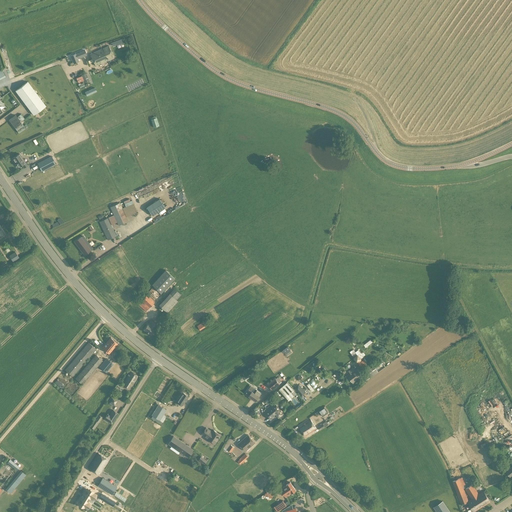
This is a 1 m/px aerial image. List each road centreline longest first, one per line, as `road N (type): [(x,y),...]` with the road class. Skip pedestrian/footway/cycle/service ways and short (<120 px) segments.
road 1 (tertiary): [(467,163),(399,166),(348,115),(224,76),(140,0)]
road 2 (secondary): [(158,358),(88,298),(0,177)]
road 3 (unclassified): [(57,511),(158,358)]
road 4 (secondary): [(303,462),(158,358)]
